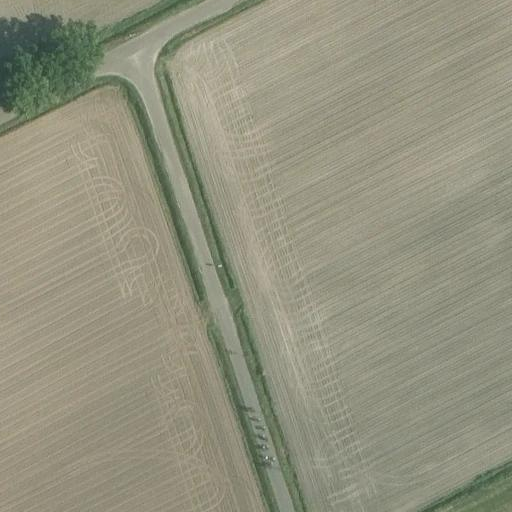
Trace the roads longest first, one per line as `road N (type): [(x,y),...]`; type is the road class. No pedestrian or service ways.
road 1 (unclassified): [(288,511),(133,46)]
road 2 (unclassified): [(0,115),(133,46)]
